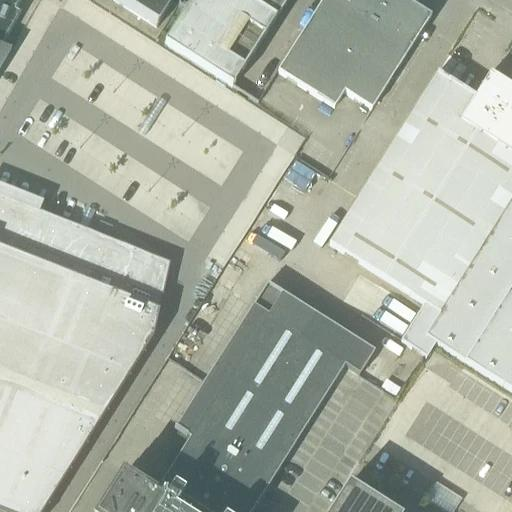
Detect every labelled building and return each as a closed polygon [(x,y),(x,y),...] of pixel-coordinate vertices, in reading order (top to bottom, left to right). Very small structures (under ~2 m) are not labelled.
[(0,0),(0,71),(12,50),(4,45),(21,14),(16,11),(21,0),(110,0),(156,29),(173,0),(0,0)] [(246,0),(192,0),(164,45),(233,89),(277,20),(246,0)] [(246,0),(277,20),(289,0),(246,0)] [(324,0),(277,74),(278,74),(334,110),(344,95),(371,112),(431,18),(401,0),(324,0)] [(437,75),(329,246),(410,297),(410,298),(424,307),(401,344),(427,360),(436,346),(511,394),(511,89),(490,75),(475,99),(437,75)] [(0,511),(45,511),(154,340),(164,295),(171,266),(171,265),(27,208),(0,197),(0,511)] [(113,228),(100,223),(96,231),(109,237),(113,228)] [(253,511),(344,368),(359,378),(374,354),(267,286),(204,385),(219,395),(161,486),(172,493),(165,504),(121,477),(98,511),(253,511)] [(424,500),(442,511),(454,511),(462,500),(434,483),(424,500)] [(386,511),(347,487),(331,511),(386,511)]
